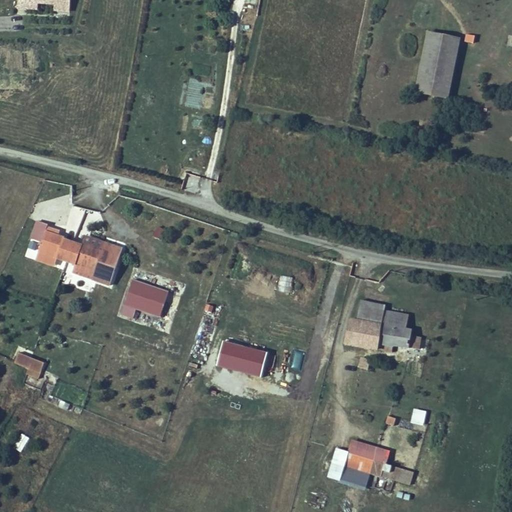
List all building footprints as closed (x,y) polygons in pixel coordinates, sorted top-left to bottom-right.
[(70,18),(70,0),(17,0),(17,8),(38,9),(38,3),(54,4),(53,17),(70,18)] [(417,25),(411,45),(443,52),(448,33),(417,25)] [(474,43),(475,35),(466,34),(464,41),(474,43)] [(411,45),(403,80),(435,86),(443,52),(411,45)] [(435,86),(403,80),(401,86),(433,94),(435,86)] [(184,189),(195,193),(200,178),(190,174),(184,189)] [(165,229),(158,226),(154,236),(161,239),(165,229)] [(63,237),(51,232),(45,231),(35,259),(53,265),(56,257),(75,264),(73,272),(109,285),(122,248),(104,242),(101,250),(95,248),(82,244),(82,245),(63,238),(63,237)] [(90,240),(88,245),(95,248),(97,243),(90,240)] [(276,293),(290,296),(294,277),(280,274),(276,293)] [(161,316),(169,291),(132,280),(121,316),(133,319),(137,308),(161,316)] [(212,314),(213,305),(205,304),(204,313),(212,314)] [(362,305),(359,320),(386,326),(389,311),(362,305)] [(386,326),(383,345),(398,348),(399,345),(413,348),(415,332),(409,332),(412,314),(400,312),(389,311),(386,326)] [(244,318),(240,331),(266,339),(270,326),(244,318)] [(354,319),(349,345),(382,351),(383,345),(386,326),(359,320),(354,319)] [(45,363),(19,353),(14,365),(27,370),(26,373),(40,378),(45,363)] [(360,356),(358,367),(368,369),(370,359),(360,356)] [(427,413),(415,410),(412,423),(424,426),(427,413)] [(395,417),(388,415),(386,424),(393,426),(395,417)] [(12,448),(21,453),(29,437),(21,433),(12,448)] [(391,451),(353,440),(348,453),(337,450),(329,477),(340,480),(340,481),(365,489),(370,474),(410,486),(414,472),(387,464),(391,451)]
